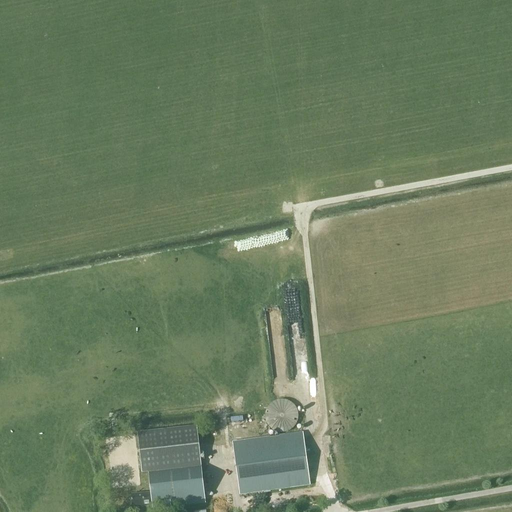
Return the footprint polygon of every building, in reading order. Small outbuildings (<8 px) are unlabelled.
[(287,291),(288,300),(303,299),(303,296),(300,296),(300,291),(287,291)] [(295,399),(271,406),(279,435),(304,427),(295,399)] [(197,427),(137,434),(141,474),(148,473),(201,467),(199,451),(198,443),(199,443),(197,427)] [(310,485),(303,435),(232,444),(239,494),(310,485)] [(150,493),(130,495),(132,509),(152,506),(152,509),(206,502),(201,467),(148,473),(150,493)]
